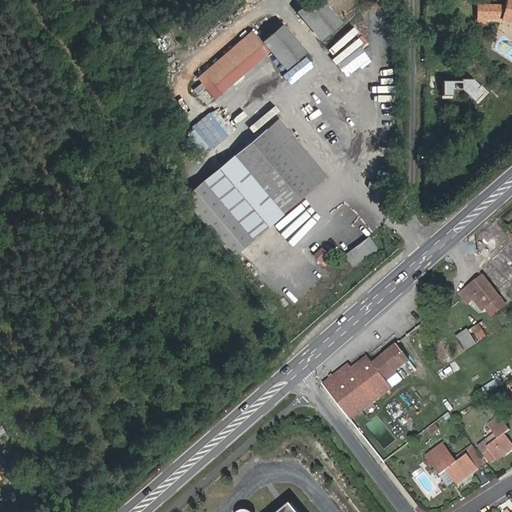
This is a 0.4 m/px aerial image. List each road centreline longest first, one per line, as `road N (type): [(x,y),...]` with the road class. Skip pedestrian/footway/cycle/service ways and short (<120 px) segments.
road 1 (track): [(290,365),(34,0)]
road 2 (primary): [(300,377),(511,191)]
road 3 (residential): [(420,251),(411,229),(409,0)]
road 4 (primary): [(290,365),(123,511)]
road 5 (primary): [(147,511),(300,377)]
road 6 (primary): [(420,251),(290,365)]
road 7 (tertiary): [(406,511),(300,377)]
road 8 (primary): [(511,171),(420,251)]
